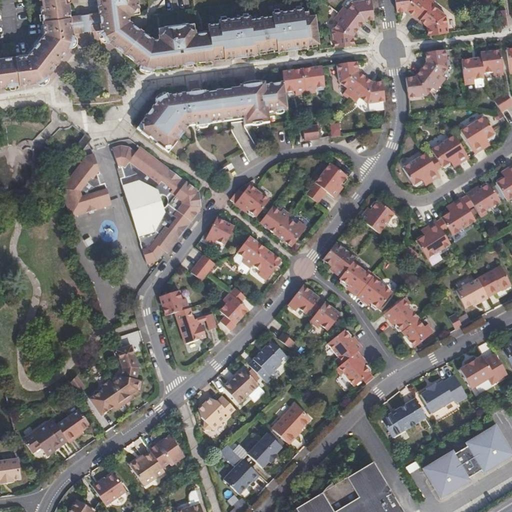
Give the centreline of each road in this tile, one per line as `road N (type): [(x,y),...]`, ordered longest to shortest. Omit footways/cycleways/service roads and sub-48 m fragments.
road 1 (residential): [(176,398),(145,305),(222,199)]
road 2 (residential): [(264,511),(358,410),(403,374)]
road 3 (residential): [(305,267),(176,398)]
road 4 (residential): [(384,0),(400,122),(377,175)]
road 5 (residential): [(222,199),(242,178),(287,155),(335,150),(377,175)]
road 6 (residential): [(176,398),(67,475),(43,509)]
road 7 (residential): [(305,267),(360,316),(403,374)]
road 8 (residential): [(403,374),(511,313)]
